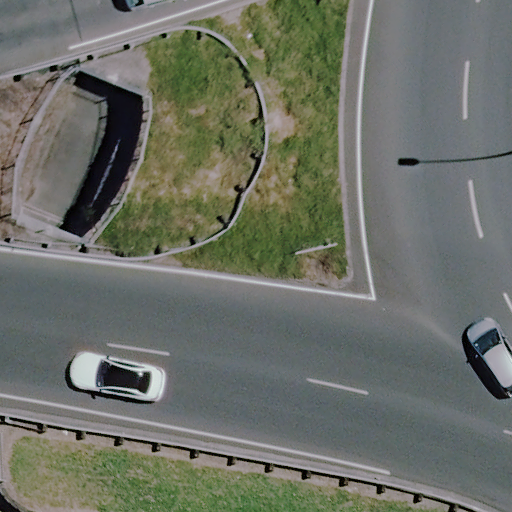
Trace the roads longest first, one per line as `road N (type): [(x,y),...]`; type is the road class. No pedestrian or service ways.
road 1 (primary): [(511,425),(86,319),(0,308)]
road 2 (primary): [(511,319),(466,189),(474,0)]
